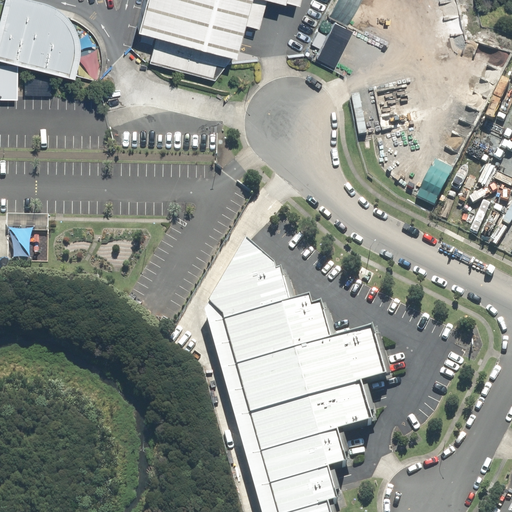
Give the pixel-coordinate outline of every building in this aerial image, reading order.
[(5,0),(0,22),(0,56),(75,74),(81,54),(80,42),(79,32),(73,20),(65,10),(57,3),(44,0),(5,0)] [(148,0),(142,23),(160,28),(151,58),(219,76),(240,49),(253,0),(148,0)] [(359,0),(338,0),(330,16),(347,24),(359,0)] [(353,30),(333,20),(315,59),(334,68),(353,30)] [(0,98),(15,99),(17,66),(0,65),(0,98)] [(454,170),(435,160),(418,196),(436,205),(454,170)] [(226,318),(279,511),(332,511),(331,507),(339,505),(330,472),(351,466),(342,434),(374,425),(364,386),(390,379),(377,331),(333,342),(324,307),(316,309),(314,301),(294,306),(285,270),(250,243),(212,305),(226,318)]
